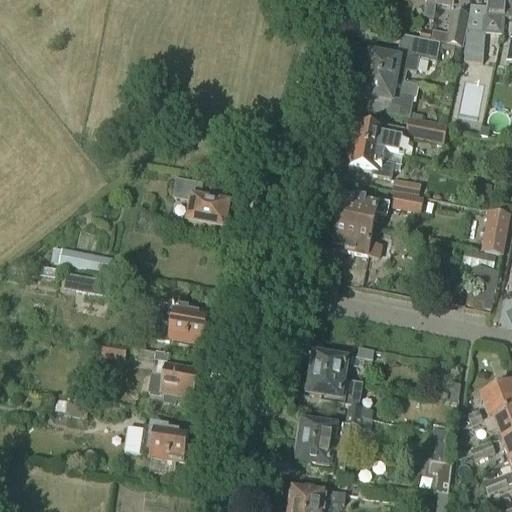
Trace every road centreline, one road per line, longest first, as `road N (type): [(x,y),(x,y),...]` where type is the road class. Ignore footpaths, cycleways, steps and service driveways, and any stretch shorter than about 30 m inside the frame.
road 1 (residential): [(232,511),(311,76),(334,0)]
road 2 (residential): [(511,342),(304,301)]
